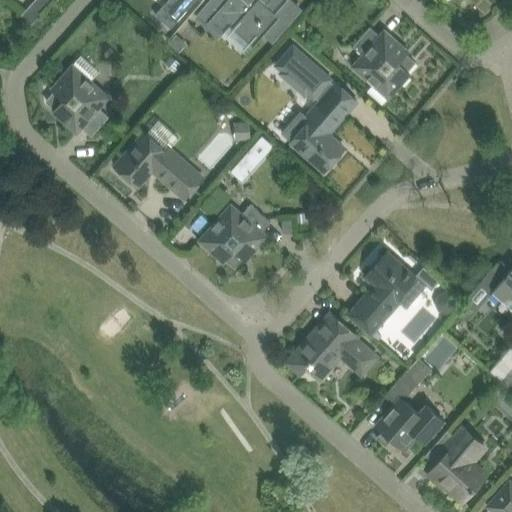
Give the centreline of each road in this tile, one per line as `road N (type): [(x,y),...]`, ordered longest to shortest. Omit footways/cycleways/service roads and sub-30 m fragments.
road 1 (unclassified): [(263,328),(33,126),(22,95),(33,59),(83,0)]
road 2 (residential): [(511,158),(413,186),(379,209),(263,328)]
road 3 (residential): [(263,328),(262,363),(427,511)]
